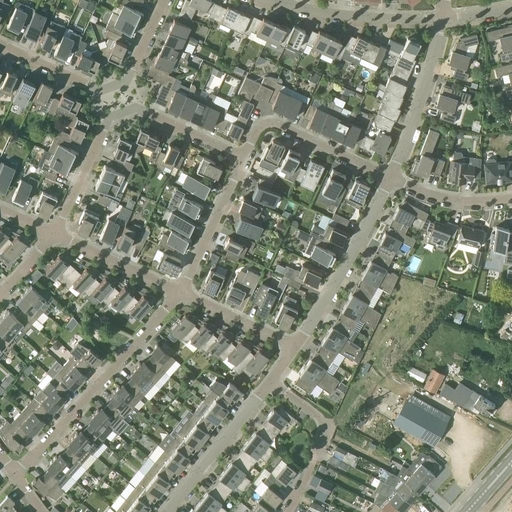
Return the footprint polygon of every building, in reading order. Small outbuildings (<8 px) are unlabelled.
[(0,0),(0,15),(6,18),(12,5),(2,1),(3,0),(0,0)] [(136,3),(129,0),(128,0),(118,0),(116,6),(122,9),(119,15),(138,24),(143,13),(131,8),(133,3),(135,4),(136,3)] [(215,19),(221,6),(211,1),(211,0),(210,0),(190,0),(190,1),(188,0),(186,0),(179,15),(190,20),(191,19),(196,7),(210,13),(208,16),(215,19)] [(91,13),(95,5),(89,2),(85,10),(91,13)] [(18,32),(23,22),(23,20),(29,22),(35,11),(35,9),(25,5),(22,10),(16,7),(7,27),(18,32)] [(231,27),(239,11),(228,6),(226,9),(221,6),(215,19),(231,27)] [(35,11),(29,22),(24,33),(36,38),(46,16),(35,11)] [(249,16),(239,11),(231,27),(249,35),(251,31),(250,31),(256,18),(250,15),(249,16)] [(138,24),(119,15),(113,12),(106,28),(108,29),(109,29),(121,35),(119,34),(121,29),(133,34),(138,24)] [(193,20),(191,19),(190,20),(179,15),(177,20),(174,19),(169,30),(185,38),(185,37),(193,20)] [(315,21),(322,27),(326,21),(320,15),(315,21)] [(251,31),(267,39),(274,23),(263,18),(262,20),(256,18),(250,31),(251,31)] [(60,40),(63,35),(66,27),(57,23),(54,28),(48,25),(39,44),(49,49),(55,37),(60,40)] [(292,29),(286,26),(285,28),(274,23),(267,39),(284,47),(287,42),(286,41),(292,29)] [(310,36),(309,36),(304,33),(305,31),(293,25),(292,29),(286,41),(287,42),(304,50),(306,44),(310,36)] [(511,25),(486,32),(488,41),(500,38),(502,48),(501,48),(501,49),(502,48),(503,53),(499,55),(501,61),(511,58),(511,25)] [(107,46),(100,49),(102,56),(119,63),(124,52),(123,52),(127,45),(119,41),(122,36),(121,35),(109,29),(108,29),(106,36),(109,38),(106,44),(107,46)] [(189,39),(185,37),(185,38),(169,30),(164,41),(184,50),(188,42),(193,45),(196,44),(198,41),(190,37),(189,39)] [(323,52),(330,36),(319,31),(318,33),(312,30),(309,36),(310,36),(306,44),(323,52)] [(63,35),(60,40),(54,54),(64,59),(70,47),(75,49),(74,51),(75,52),(81,40),(80,40),(82,36),(72,32),(69,38),(63,35)] [(468,46),(478,43),(476,34),(460,38),(461,42),(456,43),(453,51),(452,51),(449,61),(448,61),(451,62),(449,68),(450,69),(450,68),(454,70),(452,76),(466,80),(469,74),(464,72),(466,67),(467,67),(466,66),(469,56),(465,55),(468,46)] [(361,57),(369,41),(358,36),(356,38),(350,35),(345,46),(346,46),(344,49),(345,49),(361,57)] [(346,46),(345,46),(340,43),(341,41),(330,36),(323,52),(340,60),(345,49),(344,49),(346,46)] [(392,71),(407,78),(414,64),(412,63),(413,59),(412,58),(419,44),(417,43),(417,41),(416,39),(414,38),(413,38),(411,38),(410,39),(408,38),(404,46),(389,39),(386,47),(384,51),(385,51),(399,57),(392,71)] [(94,72),(102,56),(100,49),(92,52),(90,56),(82,53),(87,43),(81,40),(75,52),(74,53),(80,56),(77,63),(84,66),(84,67),(94,72)] [(181,56),(184,50),(164,41),(159,52),(175,60),(186,65),(188,62),(187,59),(181,56)] [(386,47),(380,44),(379,46),(369,41),(361,57),(378,65),(385,51),(384,51),(386,47)] [(162,83),(176,78),(168,74),(175,60),(159,52),(154,63),(153,62),(146,76),(162,83)] [(511,63),(494,67),(497,76),(508,74),(511,83),(509,84),(510,84),(511,84),(511,89),(507,90),(509,97),(511,96),(511,63)] [(221,78),(223,72),(213,67),(211,73),(221,78)] [(0,81),(0,96),(0,97),(4,92),(10,95),(19,76),(8,71),(2,83),(0,81)] [(405,84),(407,78),(392,71),(386,86),(384,88),(401,96),(402,96),(407,85),(405,84)] [(309,81),(316,84),(320,76),(313,72),(309,81)] [(276,82),(278,78),(279,76),(279,75),(277,79),(275,78),(271,77),(269,77),(264,77),(261,84),(246,77),(238,94),(250,100),(253,94),(267,101),(266,102),(267,102),(276,82)] [(35,84),(30,81),(23,78),(13,100),(25,106),(35,84)] [(181,80),(176,78),(162,83),(154,101),(167,107),(168,106),(179,111),(186,96),(186,95),(189,88),(179,84),(181,80)] [(46,113),(47,111),(52,100),(47,98),(52,86),(41,81),(33,100),(39,103),(37,108),(46,113)] [(282,85),(281,84),(276,82),(267,102),(267,101),(273,104),(272,106),(283,111),(290,95),(280,90),(282,85)] [(384,88),(386,86),(380,83),(378,86),(379,89),(384,91),(381,100),(383,101),(398,108),(398,107),(403,96),(402,96),(401,96),(384,88)] [(190,116),(199,96),(193,93),(196,88),(195,85),(191,84),(189,88),(186,95),(186,96),(179,111),(190,116)] [(468,103),(471,95),(443,86),(441,94),(440,94),(436,104),(435,103),(435,104),(438,105),(436,111),(437,111),(442,112),(440,119),(454,123),(456,116),(452,115),(453,110),(454,110),(455,110),(453,109),(457,100),(468,103)] [(63,93),(61,97),(59,100),(54,98),(52,100),(47,111),(54,114),(58,104),(66,108),(64,112),(66,118),(74,115),(81,101),(70,96),(63,93)] [(210,101),(212,102),(216,95),(212,94),(210,95),(207,100),(199,96),(190,116),(201,122),(210,101)] [(301,117),(307,103),(290,95),(283,111),(294,116),(295,114),(301,117)] [(238,139),(254,105),(242,100),(239,107),(242,108),(235,124),(228,120),(231,114),(226,112),(223,118),(219,127),(218,127),(217,129),(238,139)] [(340,113),(332,109),(334,104),(334,101),(330,100),(326,108),(329,109),(327,112),(320,128),(331,133),(340,113)] [(227,109),(212,102),(210,101),(201,122),(212,127),(213,124),(218,127),(219,127),(223,118),(226,112),(227,109)] [(377,115),(375,118),(392,125),(400,108),(398,107),(398,108),(383,101),(377,115)] [(327,112),(310,105),(304,118),(310,121),(309,123),(320,128),(327,112)] [(349,123),(351,119),(353,120),(357,112),(353,111),(351,112),(348,117),(340,113),(331,133),(341,139),(349,123)] [(84,133),(89,122),(74,115),(66,118),(68,124),(73,126),(69,134),(59,129),(56,136),(70,142),(73,136),(80,140),(83,133),(84,133)] [(375,118),(374,120),(374,121),(376,126),(380,128),(375,140),(364,135),(360,144),(359,144),(358,146),(372,153),(372,152),(371,152),(373,149),(383,153),(390,136),(388,135),(392,125),(375,118)] [(364,135),(366,131),(349,123),(341,139),(353,144),(354,141),(359,144),(360,144),(364,135)] [(152,134),(141,129),(134,143),(137,151),(144,149),(146,145),(153,148),(149,158),(155,161),(159,153),(161,148),(156,145),(157,142),(156,142),(158,137),(152,134)] [(439,176),(445,161),(438,159),(437,160),(432,158),(433,157),(432,157),(432,158),(430,157),(439,133),(429,129),(420,154),(421,154),(422,154),(419,161),(416,160),(411,172),(421,176),(422,173),(426,174),(425,175),(426,176),(427,172),(433,175),(433,174),(433,173),(439,176)] [(56,136),(55,136),(48,151),(54,154),(73,163),(78,153),(66,147),(68,142),(70,143),(71,142),(70,142),(56,136)] [(137,151),(134,143),(120,137),(115,148),(113,154),(117,156),(117,157),(119,159),(117,164),(118,165),(131,171),(134,164),(124,159),(127,152),(131,154),(137,151)] [(267,147),(260,162),(264,164),(267,160),(277,164),(285,146),(281,145),(281,144),(273,140),(269,149),(267,147)] [(173,166),(178,154),(180,149),(170,144),(164,156),(159,153),(155,161),(153,166),(162,170),(166,165),(171,168),(172,168),(173,166)] [(294,182),(295,179),(300,168),(301,167),(295,164),(300,154),(289,149),(280,168),(286,171),(284,177),(294,182)] [(453,153),(452,161),(451,161),(450,170),(452,170),(450,181),(455,181),(456,183),(459,183),(461,182),(465,183),(466,179),(478,181),(481,161),(474,160),(474,165),(467,164),(468,162),(461,162),(462,154),(461,152),(455,152),(453,153)] [(73,163),(54,154),(51,160),(45,157),(41,167),(45,170),(56,174),(54,173),(56,168),(69,174),(73,163)] [(178,154),(173,166),(178,169),(184,157),(178,154)] [(196,159),(201,161),(196,171),(214,179),(216,175),(217,175),(220,168),(212,164),(213,161),(198,154),(196,159)] [(295,179),(300,181),(300,183),(313,189),(324,165),(311,159),(306,170),(300,168),(295,179)] [(486,183),(511,180),(511,167),(511,161),(496,163),(495,160),(493,159),(487,159),(486,161),(486,164),(484,164),(486,183)] [(348,166),(331,160),(328,167),(345,173),(348,166)] [(0,187),(5,190),(6,188),(15,168),(3,163),(0,169),(0,187)] [(133,172),(131,171),(118,165),(115,170),(105,165),(100,176),(120,185),(122,179),(128,182),(133,172)] [(322,193),(332,198),(330,203),(337,207),(346,189),(340,186),(345,175),(333,169),(322,193)] [(57,175),(56,174),(45,170),(43,175),(55,181),(57,175)] [(187,173),(182,185),(202,194),(204,195),(206,190),(210,183),(187,173)] [(117,191),(120,185),(100,176),(95,186),(105,191),(103,196),(111,200),(118,204),(123,194),(117,191)] [(21,179),(12,199),(23,204),(27,194),(33,196),(40,181),(30,177),(27,182),(21,179)] [(258,184),(270,190),(273,184),(261,179),(258,184)] [(357,202),(355,207),(359,209),(366,194),(364,193),(368,184),(360,181),(355,179),(347,197),(357,202)] [(270,190),(258,184),(257,184),(254,191),(256,192),(254,197),(274,206),(280,194),(270,190)] [(52,210),(53,208),(57,198),(43,191),(34,209),(39,211),(38,211),(46,215),(49,208),(51,209),(52,210)] [(103,196),(100,195),(97,201),(109,206),(111,200),(103,196)] [(172,211),(185,217),(187,212),(198,216),(203,205),(183,196),(180,203),(174,200),(170,210),(172,211)] [(248,219),(260,225),(264,215),(259,212),(262,207),(262,206),(243,197),(238,208),(250,213),(248,219)] [(414,215),(424,221),(428,213),(404,201),(401,207),(398,206),(393,217),(396,219),(394,222),(393,221),(391,227),(388,226),(404,234),(414,215)] [(120,236),(125,226),(132,210),(122,205),(115,222),(108,219),(99,239),(110,244),(116,232),(121,234),(120,236)] [(90,235),(99,217),(100,215),(85,208),(79,222),(81,223),(78,230),(86,233),(90,235)] [(172,211),(166,223),(186,232),(189,227),(191,228),(194,221),(185,217),(172,211)] [(346,226),(349,220),(334,213),(332,219),(346,226)] [(260,225),(248,219),(240,216),(237,222),(239,223),(237,228),(257,238),(263,226),(260,225)] [(454,237),(458,226),(447,222),(446,226),(434,221),(434,223),(429,222),(426,230),(431,232),(427,242),(443,248),(448,235),(454,237)] [(278,222),(275,230),(282,234),(286,226),(278,222)] [(325,230),(314,224),(310,234),(313,236),(312,236),(315,237),(327,243),(330,238),(342,243),(347,232),(328,223),(328,224),(325,230)] [(131,229),(125,226),(120,236),(116,244),(127,249),(133,238),(138,240),(140,236),(144,228),(135,224),(131,229)] [(12,231),(3,226),(2,227),(3,227),(1,229),(0,227),(0,244),(5,238),(12,231)] [(416,240),(404,234),(388,226),(388,227),(390,228),(388,233),(385,232),(380,243),(383,245),(381,248),(380,247),(380,248),(378,253),(375,252),(391,261),(401,241),(412,247),(416,240)] [(479,247),(483,231),(462,226),(458,242),(479,247)] [(504,262),(511,263),(511,231),(508,231),(509,228),(496,226),(495,234),(492,233),(489,244),(493,245),(493,250),(505,252),(504,262)] [(173,251),(176,246),(186,251),(191,240),(171,231),(169,236),(168,237),(163,234),(158,244),(173,251)] [(5,238),(0,244),(0,254),(0,255),(4,251),(12,259),(13,258),(14,259),(14,260),(22,252),(21,251),(21,252),(20,251),(30,240),(30,239),(20,235),(21,235),(19,237),(17,236),(10,243),(5,238)] [(146,239),(140,236),(138,240),(135,248),(141,250),(146,239)] [(327,243),(315,237),(312,236),(308,246),(313,249),(310,255),(330,264),(335,253),(325,249),(327,243)] [(223,247),(228,250),(240,255),(242,256),(245,250),(251,252),(255,242),(243,237),(240,242),(228,237),(223,247)] [(237,262),(240,255),(228,250),(225,256),(237,262)] [(215,264),(218,254),(210,251),(207,261),(215,264)] [(480,266),(483,252),(477,251),(474,264),(480,266)] [(158,262),(154,260),(151,264),(166,271),(167,269),(176,273),(179,265),(181,260),(163,252),(158,262)] [(386,271),(391,261),(375,252),(375,253),(376,253),(373,258),(374,259),(372,261),(371,260),(366,269),(394,284),(398,276),(391,272),(391,274),(386,271)] [(72,260),(72,259),(62,254),(62,255),(61,257),(59,256),(51,264),(50,263),(50,262),(44,269),(45,269),(46,270),(46,271),(54,278),(55,277),(62,283),(73,270),(75,269),(74,269),(72,272),(66,266),(71,259),(72,260)] [(206,279),(208,280),(204,289),(212,292),(216,294),(225,276),(215,271),(217,267),(212,264),(206,279)] [(316,284),(321,273),(302,265),(300,271),(294,269),(290,278),(301,284),(302,284),(305,279),(316,284)] [(99,272),(89,267),(89,268),(90,268),(88,270),(86,268),(79,276),(73,270),(62,283),(68,289),(73,284),(81,291),(82,290),(92,279),(99,272)] [(390,294),(394,284),(366,269),(361,278),(362,279),(358,286),(356,285),(356,286),(373,295),(378,285),(383,288),(382,289),(390,294)] [(260,276),(260,275),(248,270),(245,276),(242,274),(240,280),(235,277),(233,282),(232,282),(229,288),(230,289),(225,299),(234,303),(235,301),(240,304),(245,291),(251,294),(260,276)] [(118,281),(109,276),(108,277),(109,277),(107,279),(105,277),(98,285),(92,279),(82,290),(89,296),(92,292),(100,300),(101,299),(111,288),(118,281)] [(301,284),(290,278),(289,278),(286,284),(298,289),(301,284)] [(265,317),(278,290),(262,283),(253,302),(260,305),(256,313),(265,317)] [(137,290),(128,285),(127,286),(128,286),(126,288),(124,286),(117,294),(111,288),(101,299),(108,305),(111,301),(119,309),(120,308),(130,297),(137,290)] [(23,294),(39,308),(42,303),(48,307),(54,299),(44,290),(40,294),(31,286),(23,294)] [(367,306),(373,295),(356,286),(357,287),(353,294),(352,294),(347,302),(378,321),(381,314),(367,306)] [(39,308),(23,294),(16,302),(26,310),(22,315),(32,324),(43,312),(39,308)] [(140,320),(148,311),(147,311),(146,310),(156,299),(156,298),(147,294),(146,295),(147,295),(145,297),(143,295),(136,303),(130,297),(120,308),(127,314),(130,310),(138,318),(139,317),(140,319),(140,320)] [(374,328),(378,321),(347,302),(342,311),(343,312),(338,319),(337,318),(337,319),(353,329),(359,319),(374,328)] [(292,321),(293,320),(299,305),(295,303),(293,308),(283,303),(275,321),(279,323),(278,323),(286,327),(290,320),(291,321),(292,321)] [(32,324),(22,315),(18,319),(8,311),(1,319),(16,332),(20,328),(25,331),(32,324)] [(198,319),(198,318),(189,314),(188,314),(189,314),(187,316),(185,315),(177,324),(176,322),(176,321),(170,328),(171,328),(172,329),(172,330),(180,338),(181,337),(191,326),(198,319)] [(74,316),(65,324),(70,330),(79,322),(74,316)] [(12,337),(16,332),(1,319),(0,319),(0,332),(3,335),(0,338),(0,340),(9,349),(16,342),(12,337)] [(347,339),(353,329),(337,319),(336,319),(338,320),(333,327),(332,326),(327,335),(357,354),(361,348),(347,339)] [(216,327),(217,327),(207,322),(207,323),(206,325),(204,324),(197,331),(191,326),(181,337),(187,343),(190,339),(199,346),(210,334),(216,327)] [(511,331),(509,334),(505,330),(499,336),(505,341),(508,337),(511,340),(511,331)] [(235,336),(235,335),(226,331),(225,332),(226,332),(224,334),(222,332),(215,340),(210,334),(199,346),(205,351),(209,347),(217,355),(218,355),(228,343),(235,336)] [(352,361),(357,354),(327,335),(321,344),(322,344),(318,351),(316,350),(316,351),(332,362),(338,352),(352,361)] [(9,349),(0,340),(0,354),(2,356),(9,349)] [(253,345),(254,344),(244,340),(242,342),(241,341),(234,348),(228,343),(218,355),(224,360),(227,356),(236,364),(247,352),(253,345)] [(160,346),(170,355),(174,350),(164,342),(160,346)] [(70,352),(89,369),(93,364),(95,366),(97,363),(98,364),(102,359),(99,356),(100,355),(94,350),(93,351),(90,348),(89,349),(78,343),(70,352)] [(149,358),(165,372),(176,360),(170,355),(160,346),(157,344),(153,348),(154,349),(151,352),(153,354),(149,358)] [(247,352),(236,364),(232,368),(238,373),(246,365),(254,372),(258,368),(261,371),(260,372),(260,373),(267,363),(266,364),(264,362),(272,353),(262,348),(262,349),(263,349),(261,351),(259,349),(252,357),(247,352)] [(325,371),(332,362),(316,351),(317,352),(312,359),(311,358),(305,367),(335,387),(339,381),(325,371)] [(89,369),(70,352),(73,355),(63,366),(81,383),(85,379),(84,378),(87,375),(85,373),(89,369)] [(140,363),(136,367),(155,384),(165,372),(149,358),(145,363),(143,361),(141,364),(140,363)] [(81,383),(63,366),(52,378),(68,392),(72,387),(74,389),(76,386),(77,387),(81,383)] [(427,374),(410,366),(405,375),(422,383),(427,374)] [(132,377),(129,381),(144,395),(155,384),(136,367),(132,371),(133,372),(130,375),(132,377)] [(330,394),(335,387),(305,367),(299,375),(301,376),(296,383),(295,382),(294,383),(295,384),(310,394),(316,384),(330,394)] [(31,372),(26,368),(23,371),(28,376),(31,372)] [(440,391),(436,390),(444,375),(433,370),(424,387),(435,393),(435,392),(450,400),(452,396),(440,390),(440,391)] [(4,387),(12,378),(9,374),(0,383),(4,387)] [(229,402),(235,394),(238,397),(243,391),(238,387),(237,388),(229,381),(228,382),(217,377),(209,386),(229,402)] [(68,392),(52,378),(42,389),(60,406),(64,402),(63,401),(66,398),(64,396),(68,392)] [(115,390),(134,407),(144,395),(129,381),(124,386),(122,384),(120,387),(119,386),(115,390)] [(347,387),(341,382),(336,388),(343,393),(343,392),(347,387)] [(223,410),(229,402),(209,386),(209,387),(212,389),(203,401),(222,417),(226,412),(223,410)] [(60,406),(42,389),(31,401),(47,415),(51,410),(53,412),(55,410),(56,410),(60,406)] [(108,404),(123,418),(134,407),(115,390),(111,394),(112,395),(110,398),(112,400),(108,404)] [(472,390),(472,391),(461,406),(477,414),(480,409),(488,414),(490,412),(492,413),(495,409),(492,408),(495,405),(480,394),(479,395),(472,390)] [(407,400),(399,414),(393,423),(433,446),(446,423),(407,400)] [(47,415),(31,401),(21,412),(39,429),(43,425),(42,424),(45,421),(43,419),(47,415)] [(219,422),(222,417),(203,401),(193,413),(210,426),(216,419),(219,422)] [(94,413),(113,430),(123,418),(108,404),(103,409),(101,407),(99,410),(98,409),(94,413)] [(261,424),(275,436),(287,421),(291,425),(295,419),(281,408),(277,412),(273,409),(267,418),(268,419),(263,425),(261,424)] [(39,429),(21,412),(11,424),(7,421),(26,438),(30,434),(32,435),(34,433),(35,433),(39,429)] [(87,428),(102,442),(113,430),(94,413),(90,418),(91,419),(89,421),(91,423),(87,428)] [(204,434),(210,426),(193,413),(184,426),(203,441),(207,437),(204,434)] [(360,427),(367,418),(360,413),(354,422),(360,427)] [(8,446),(13,450),(13,451),(15,449),(18,453),(22,448),(21,447),(24,444),(22,442),(26,438),(7,421),(0,428),(0,430),(6,440),(6,441),(9,444),(8,446)] [(268,445),(275,436),(261,424),(260,425),(262,426),(257,433),(256,432),(249,440),(270,456),(274,451),(268,445)] [(199,446),(203,441),(184,426),(174,438),(190,451),(196,443),(199,446)] [(73,436),(92,453),(102,442),(87,428),(83,432),(81,430),(78,433),(77,432),(73,436)] [(66,451),(81,465),(92,453),(73,436),(69,441),(70,442),(68,444),(70,446),(66,451)] [(184,459),(190,451),(174,438),(164,450),(184,465),(187,461),(184,459)] [(266,461),(270,456),(249,440),(243,448),(244,449),(239,455),(237,454),(237,455),(251,466),(259,457),(265,462),(266,461)] [(350,455),(345,452),(346,451),(336,446),(334,452),(332,455),(342,460),(341,461),(347,463),(349,459),(352,461),(353,457),(350,456),(350,455)] [(180,470),(184,465),(164,450),(155,462),(171,475),(177,468),(180,470)] [(52,460),(71,476),(81,465),(66,451),(62,455),(60,453),(57,456),(56,455),(52,460)] [(114,464),(120,457),(114,452),(108,458),(114,464)] [(244,475),(251,466),(237,455),(238,456),(233,463),(232,462),(225,470),(246,486),(250,481),(244,475)] [(338,467),(341,461),(342,460),(332,455),(332,456),(331,456),(328,462),(338,467)] [(434,475),(441,467),(428,455),(413,471),(427,483),(433,475),(434,475)] [(45,474),(64,491),(61,488),(71,476),(52,460),(48,464),(49,465),(47,468),(49,469),(45,474)] [(165,483),(171,475),(155,462),(145,475),(164,490),(168,485),(165,483)] [(296,471),(287,463),(286,463),(275,477),(271,473),(267,478),(279,487),(277,485),(280,481),(285,485),(296,471)] [(413,471),(413,472),(409,469),(402,478),(419,492),(427,483),(413,471)] [(242,492),(246,486),(225,470),(219,478),(220,479),(215,485),(213,484),(213,485),(227,496),(235,487),(242,492)] [(56,499),(63,491),(64,491),(45,474),(41,478),(39,477),(36,479),(35,478),(31,483),(35,486),(33,488),(39,493),(40,491),(44,494),(56,499)] [(161,495),(164,490),(145,475),(135,487),(151,500),(158,492),(161,495)] [(314,475),(309,484),(325,492),(329,483),(314,475)] [(279,488),(279,487),(267,478),(263,482),(268,486),(260,496),(262,497),(272,505),(274,507),(282,497),(273,490),(277,486),(279,488)] [(410,501),(419,492),(402,478),(401,478),(393,486),(393,487),(410,501)] [(218,511),(225,511),(227,511),(220,506),(227,496),(213,485),(214,486),(209,493),(208,492),(202,499),(218,511)] [(403,509),(410,501),(393,487),(393,486),(393,487),(397,490),(390,498),(403,509)] [(145,507),(151,500),(135,487),(125,499),(141,511),(146,511),(149,510),(145,507)] [(400,511),(403,509),(390,498),(389,499),(385,496),(379,493),(374,502),(378,504),(387,511),(400,511)] [(7,495),(0,503),(0,511),(17,511),(12,505),(14,502),(7,495)] [(271,511),(268,509),(272,505),(262,497),(251,511),(252,511),(271,511)] [(141,511),(125,499),(116,511),(141,511)] [(218,511),(202,499),(195,508),(196,509),(193,511),(218,511)] [(309,510),(312,511),(322,511),(324,508),(312,502),(309,510)] [(387,511),(378,504),(374,502),(373,503),(374,503),(366,511),(387,511)]
